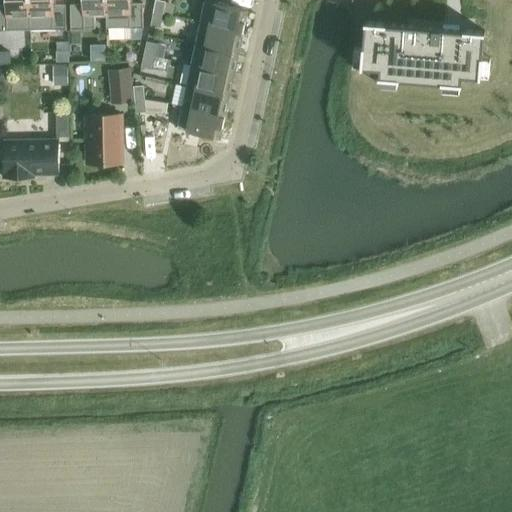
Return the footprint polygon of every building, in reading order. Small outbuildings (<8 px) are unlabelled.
[(0,30),(30,30),(30,5),(29,0),(5,0),(6,6),(0,6),(0,30)] [(29,0),(30,5),(30,30),(66,29),(66,5),(53,5),(53,0),(29,0)] [(107,29),(107,4),(106,0),(82,0),(83,4),(70,5),(71,29),(95,29),(95,16),(106,16),(107,29)] [(106,0),(107,4),(107,29),(143,28),(143,3),(130,3),(130,0),(106,0)] [(156,0),(153,13),(163,15),(166,2),(156,0)] [(205,0),(201,23),(244,32),(248,10),(229,6),(230,0),(205,0)] [(153,13),(150,26),(160,28),(163,15),(153,13)] [(201,23),(196,44),(239,53),(244,32),(201,23)] [(363,23),(360,65),(378,67),(378,75),(461,82),(462,75),(477,76),(482,32),(475,32),(451,30),(407,26),(363,23)] [(147,42),(144,55),(154,57),(157,44),(147,42)] [(196,44),(192,65),(235,74),(239,53),(196,44)] [(69,51),(57,51),(57,63),(69,63),(69,51)] [(10,52),(0,52),(0,63),(10,64),(10,52)] [(144,55),(141,68),(151,70),(151,68),(159,70),(161,60),(154,58),(154,57),(144,55)] [(192,65),(187,86),(230,95),(235,74),(192,65)] [(68,66),(53,67),(54,86),(68,86),(68,66)] [(113,102),(133,100),(130,68),(110,70),(113,102)] [(134,87),(135,100),(153,99),(152,89),(144,86),(134,87)] [(187,86),(183,107),(226,116),(230,95),(187,86)] [(135,100),(136,113),(146,112),(161,112),(160,103),(153,101),(153,99),(135,100)] [(221,138),(226,116),(183,107),(178,129),(221,138)] [(56,112),(57,138),(71,137),(70,112),(56,112)] [(122,115),(86,116),(87,164),(123,163),(122,115)] [(4,179),(34,178),(34,174),(60,174),(59,141),(4,142),(4,179)]
